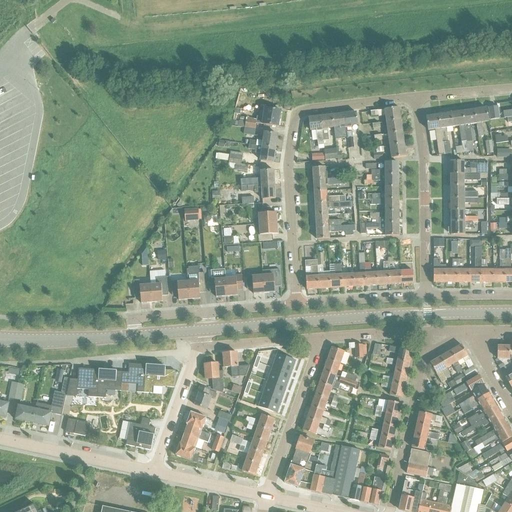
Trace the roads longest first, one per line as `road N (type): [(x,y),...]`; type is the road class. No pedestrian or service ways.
road 1 (residential): [(414,95),(296,110),(286,164),(294,304)]
road 2 (tertiary): [(203,329),(511,312)]
road 3 (residential): [(425,296),(414,95)]
road 4 (residential): [(0,222),(29,161),(39,106),(8,53)]
road 5 (residential): [(388,511),(427,332)]
road 6 (residential): [(266,494),(318,337)]
road 7 (residential): [(154,469),(0,436)]
road 8 (tertiary): [(0,338),(132,335)]
road 9 (residential): [(425,296),(294,304)]
road 10 (residential): [(154,469),(198,346)]
road 11 (residential): [(198,346),(318,337)]
